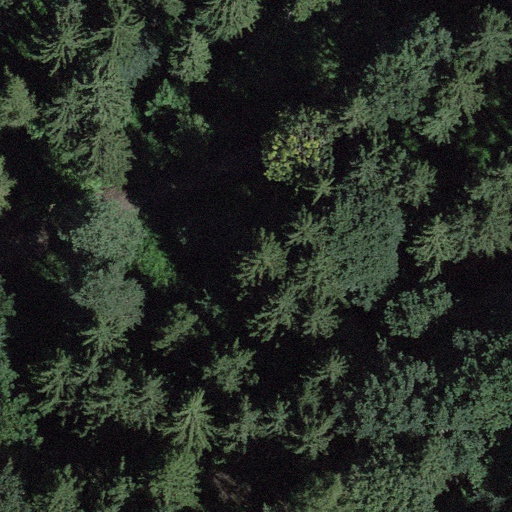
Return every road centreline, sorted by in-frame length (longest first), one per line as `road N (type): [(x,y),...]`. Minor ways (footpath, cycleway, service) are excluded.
road 1 (track): [(0,268),(87,235),(389,87),(511,6)]
road 2 (track): [(339,511),(294,497),(0,454)]
